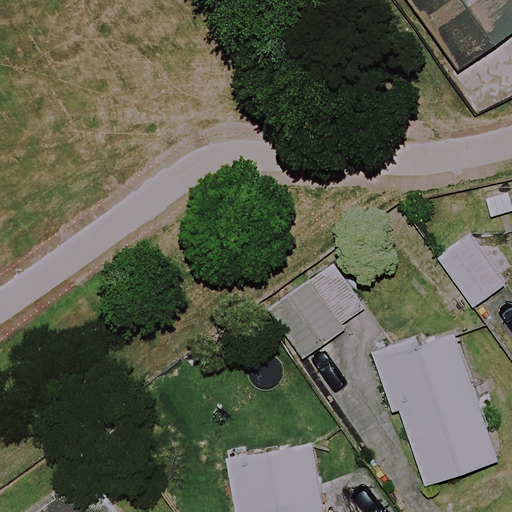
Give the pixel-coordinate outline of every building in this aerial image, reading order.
[(511,31),(511,0),(408,0),(457,70),(511,31)] [(504,284),(470,235),(439,256),(473,306),(504,284)] [(368,307),(334,260),(264,311),(298,358),(368,307)] [(377,351),(398,410),(403,408),(430,483),(497,459),(452,333),(417,346),(415,338),(377,351)] [(323,511),(310,442),(226,458),(236,511),(323,511)] [(114,511),(93,478),(40,511),(114,511)]
